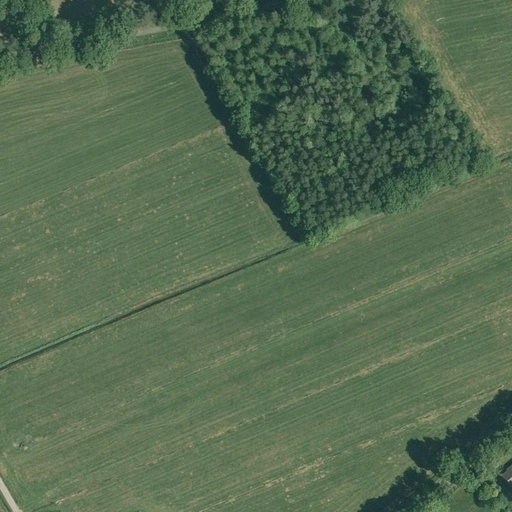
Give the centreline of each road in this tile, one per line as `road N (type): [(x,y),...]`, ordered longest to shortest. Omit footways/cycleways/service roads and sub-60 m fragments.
road 1 (unclassified): [(0,59),(304,0)]
road 2 (unclassified): [(408,511),(511,425)]
